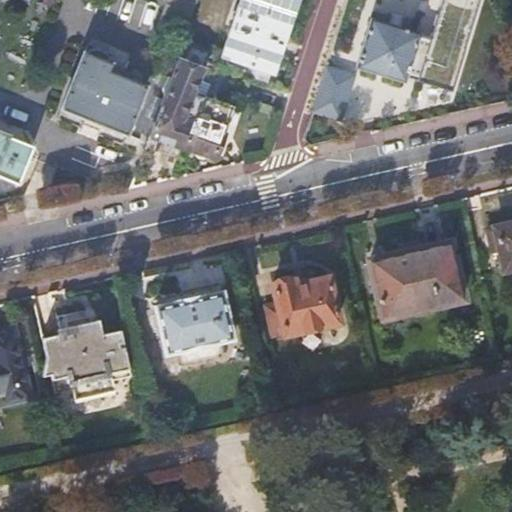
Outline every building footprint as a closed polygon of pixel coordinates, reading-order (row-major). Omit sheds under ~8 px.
[(197,0),(168,0),(157,31),(181,41),(197,0)] [(231,27),(221,57),(244,67),(239,79),(248,77),(253,78),(254,82),(265,87),(269,75),(293,0),(239,0),(236,11),(231,27)] [(371,20),(357,68),(405,83),(406,80),(412,82),(415,72),(434,77),(444,43),(420,36),(420,35),(371,20)] [(187,43),(180,61),(173,79),(168,77),(164,89),(167,95),(146,149),(153,152),(158,141),(182,150),(205,97),(192,92),(209,52),(187,43)] [(83,55),(61,111),(125,136),(144,89),(106,74),(109,66),(107,65),(111,56),(88,47),(84,56),(83,55)] [(327,62),(311,112),(333,119),(349,70),(327,62)] [(233,107),(229,106),(205,97),(182,150),(214,161),(233,107)] [(0,178),(16,185),(31,147),(8,138),(9,136),(0,132),(0,178)] [(511,223),(487,230),(492,251),(499,250),(504,271),(511,268),(511,223)] [(450,242),(369,260),(382,317),(407,311),(415,317),(431,313),(434,305),(462,299),(450,242)] [(338,322),(327,279),(294,287),(292,279),(273,283),(277,305),(266,307),(273,335),(284,333),(284,335),(338,322)] [(164,305),(154,308),(165,356),(235,339),(224,290),(221,291),(219,285),(162,299),(164,305)] [(0,321),(0,331),(16,328),(14,319),(0,321)] [(99,324),(61,333),(61,336),(43,341),(48,361),(45,377),(51,375),(55,392),(73,388),(76,399),(114,390),(112,379),(130,375),(121,332),(102,337),(99,324)] [(0,398),(2,407),(32,401),(16,328),(0,331),(0,398)]
